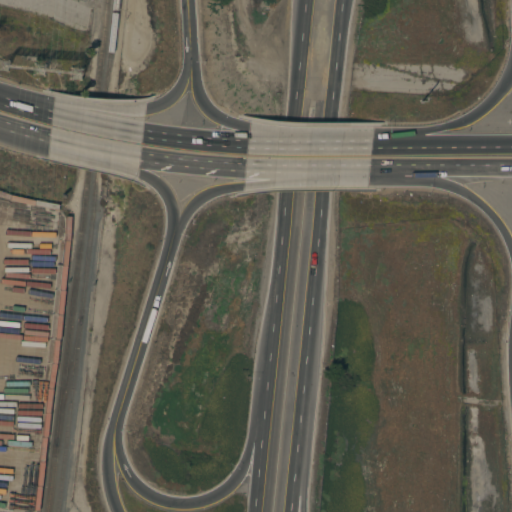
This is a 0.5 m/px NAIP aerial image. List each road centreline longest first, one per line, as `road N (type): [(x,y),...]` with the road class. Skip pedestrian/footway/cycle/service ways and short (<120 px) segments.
road 1 (motorway): [(298,446),(341,0)]
road 2 (motorway): [(300,0),(261,405)]
road 3 (motorway): [(261,405),(236,478),(196,502),(160,501),(134,486),(111,428)]
road 4 (motorway): [(111,428),(172,231)]
road 5 (motorway): [(367,169),(468,195),(500,227),(511,259)]
road 6 (primary): [(367,169),(511,167)]
road 7 (primary): [(511,77),(463,120),(392,148)]
road 8 (primary): [(511,146),(392,148)]
